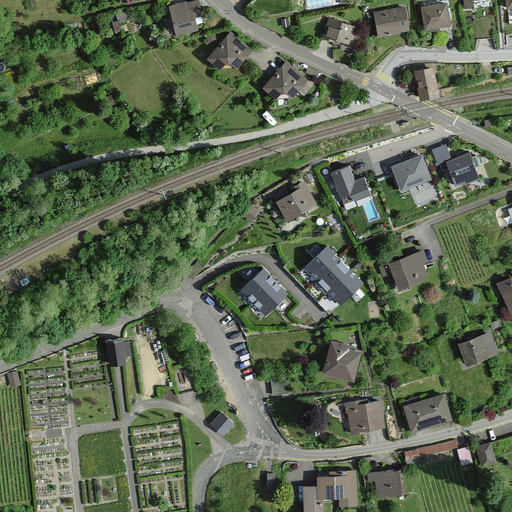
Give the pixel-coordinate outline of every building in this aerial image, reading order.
[(171,11),(175,32),(198,28),(196,16),(204,14),(200,0),(194,0),(184,2),(185,9),(171,11)] [(448,0),(445,0),(423,4),(427,28),(453,24),(448,0)] [(406,2),(373,9),(379,36),(411,29),(406,2)] [(355,24),(329,15),(322,35),(348,43),(355,24)] [(229,31),(207,56),(228,74),(250,49),(229,31)] [(284,60),(263,86),(286,105),(308,79),(284,60)] [(422,97),(437,94),(431,68),(417,71),(422,97)] [(433,146),(438,161),(452,156),(448,141),(433,146)] [(480,178),(469,152),(446,161),(457,187),(480,178)] [(430,174),(422,155),(394,166),(401,185),(430,174)] [(350,164),(331,171),(341,197),(360,190),(350,164)] [(305,181),(277,199),(290,218),(318,200),(305,181)] [(327,244),(305,266),(340,303),(363,281),(327,244)] [(425,246),(378,261),(382,273),(391,270),(396,287),(430,275),(425,260),(429,259),(425,246)] [(265,268),(241,290),(265,315),(288,294),(265,268)] [(511,271),(496,279),(511,311),(511,271)] [(491,328),(458,340),(465,361),(499,349),(491,328)] [(351,342),(331,336),(323,369),(356,377),(363,350),(350,347),(351,342)] [(126,354),(134,353),(131,337),(108,340),(111,363),(127,360),(126,354)] [(444,389),(402,402),(411,428),(453,415),(444,389)] [(380,395),(345,401),(350,431),(385,425),(380,395)] [(225,433),(236,421),(223,409),(212,421),(225,433)] [(406,448),(408,460),(460,449),(458,437),(406,448)] [(478,442),(482,463),(497,460),(494,440),(478,442)] [(459,447),(463,461),(474,459),(471,444),(459,447)] [(401,465),(366,470),(367,480),(374,479),(376,496),(404,493),(401,465)] [(357,467),(338,467),(338,472),(319,472),(319,481),(302,481),(302,511),(323,511),(324,494),(338,494),(339,504),(357,504),(357,467)]
